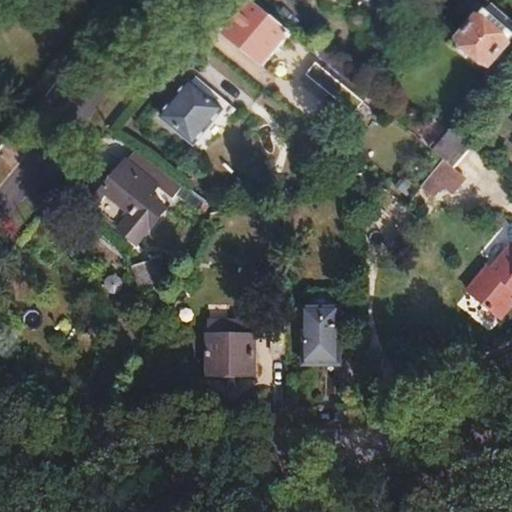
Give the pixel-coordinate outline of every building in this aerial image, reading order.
[(255,3),(227,37),(265,68),(292,34),(255,3)] [(511,34),(484,11),(457,44),(489,70),(511,43),(511,34)] [(326,40),(315,53),(336,70),(344,60),(339,55),(341,52),(326,40)] [(319,65),(310,77),(359,117),(368,105),(319,65)] [(190,84),(161,118),(194,144),(221,109),(190,84)] [(456,133),(438,154),(445,160),(455,168),(473,148),(456,133)] [(137,148),(126,162),(157,188),(170,172),(137,148)] [(445,160),(423,186),(436,196),(445,186),(454,194),(467,178),(455,168),(445,160)] [(126,162),(88,208),(119,234),(157,188),(126,162)] [(491,266),(487,270),(511,289),(511,246),(494,269),(491,266)] [(160,257),(131,265),(138,285),(166,276),(160,257)] [(511,289),(487,270),(471,290),(506,318),(511,309),(511,289)] [(491,330),(499,318),(466,293),(458,305),(491,330)] [(308,307),(302,307),(303,363),(340,364),(340,308),(335,307),(335,295),(308,294),(308,307)] [(233,335),(212,335),(212,375),(255,375),(255,335),(248,335),(248,321),(234,321),(233,335)] [(284,321),(271,322),(271,352),(285,352),(284,321)]
